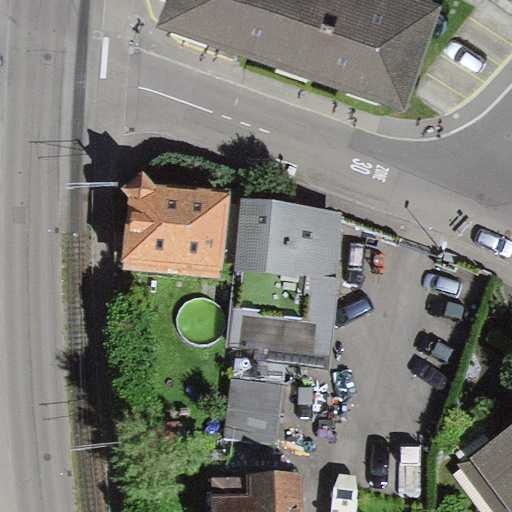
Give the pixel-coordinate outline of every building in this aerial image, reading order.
[(214,0),(415,67),(437,0),(214,0)] [(232,277),(241,189),(159,181),(151,171),(130,187),(138,195),(130,268),(232,277)] [(339,279),(347,210),(252,199),(244,270),(239,270),(229,357),(336,369),(347,280),(339,279)] [(511,511),(511,437),(475,464),(509,511),(511,511)] [(249,494),(212,495),(212,511),(305,511),(305,470),(249,471),(249,494)]
